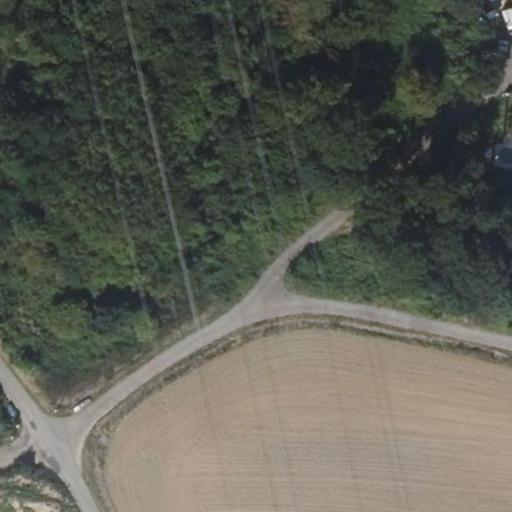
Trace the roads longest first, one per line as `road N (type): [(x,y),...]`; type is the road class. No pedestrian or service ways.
road 1 (track): [(254,307),(57,438),(0,461)]
road 2 (track): [(254,307),(301,302),(370,310),(511,340)]
road 3 (unclassified): [(0,371),(57,438),(91,511)]
